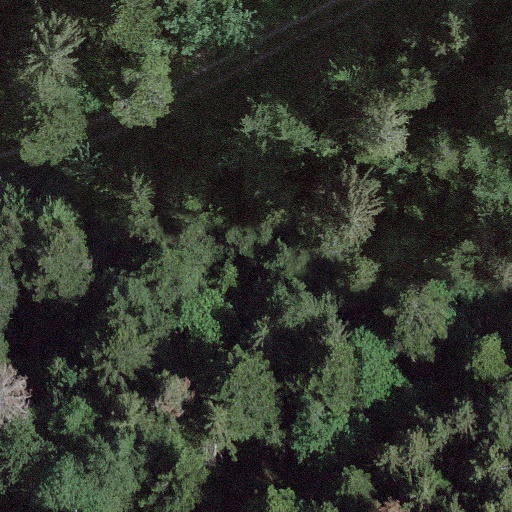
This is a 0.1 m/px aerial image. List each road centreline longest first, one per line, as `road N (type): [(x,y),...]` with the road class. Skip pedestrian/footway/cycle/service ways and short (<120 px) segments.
road 1 (track): [(364,0),(100,134),(0,166)]
road 2 (track): [(511,349),(306,511)]
